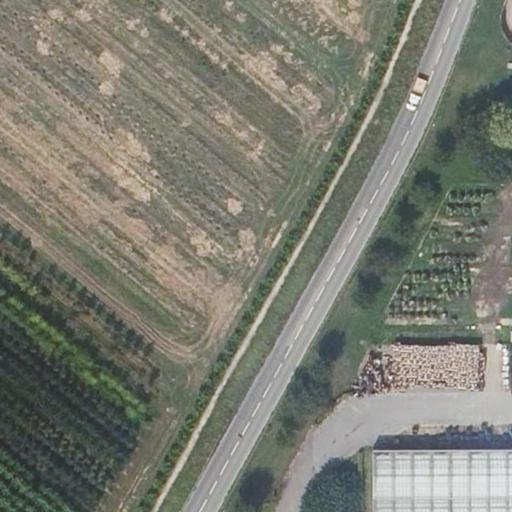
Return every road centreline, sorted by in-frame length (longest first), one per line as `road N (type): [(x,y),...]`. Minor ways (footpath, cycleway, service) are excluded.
road 1 (track): [(129,511),(357,95),(393,0)]
road 2 (tertiary): [(198,511),(401,148),(461,0)]
road 3 (track): [(0,206),(202,370)]
road 4 (track): [(357,95),(244,0)]
